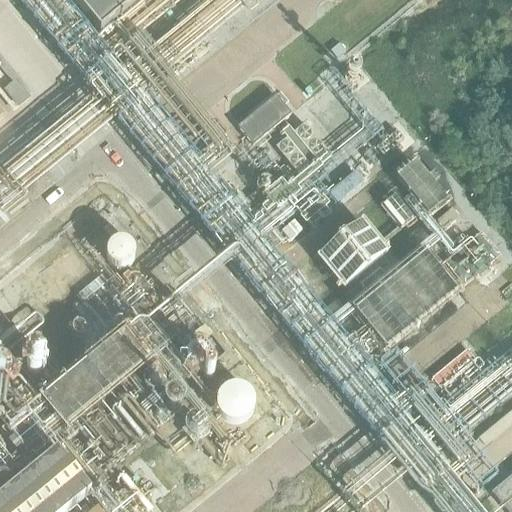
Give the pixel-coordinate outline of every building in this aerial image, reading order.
[(71,0),(73,2),(100,35),(143,0),(71,0)] [(69,36),(71,24),(57,22),(55,34),(69,36)] [(25,107),(36,96),(20,80),(9,91),(25,107)] [(281,94),(241,124),(256,143),(296,113),(281,94)] [(307,122),(298,131),(294,127),(274,146),(303,175),(331,146),(307,122)] [(320,259),(391,352),(466,295),(436,255),(453,242),(434,217),(455,202),(422,158),(396,178),(406,190),(385,206),(405,233),(424,219),(438,237),(404,262),(372,220),(320,259)] [(359,170),(332,194),(342,205),(369,181),(359,170)] [(144,245),(117,242),(114,266),(141,270),(144,245)] [(180,291),(196,286),(191,267),(175,271),(180,291)] [(443,387),(479,360),(471,350),(436,377),(443,387)] [(266,419),(267,415),(266,410),(265,406),(262,401),(260,398),(256,394),(252,392),(244,390),(239,390),(235,391),(230,394),(226,397),(222,401),(220,406),(218,414),(218,419),(220,424),(224,431),(230,436),(236,438),(241,439),(245,439),(250,438),(255,436),(259,433),(263,428),(265,424),(266,419)] [(70,511),(74,509),(77,511),(101,511),(98,508),(96,510),(86,499),(90,496),(56,454),(0,500),(0,511),(70,511)] [(511,511),(511,477),(491,495),(505,511),(511,511)]
